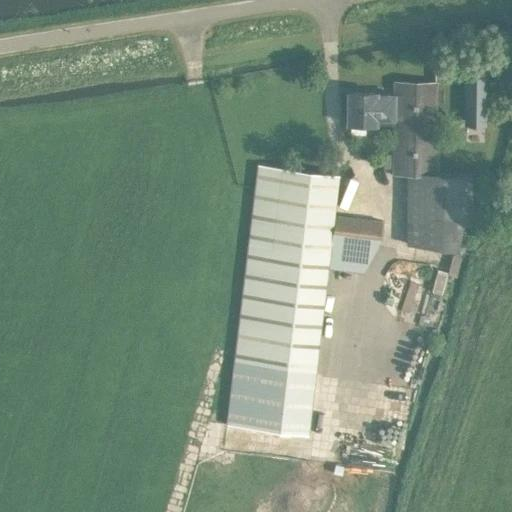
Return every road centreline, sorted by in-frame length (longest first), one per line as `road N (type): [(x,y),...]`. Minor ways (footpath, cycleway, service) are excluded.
road 1 (track): [(175,511),(198,434),(323,447),(366,270),(388,257),(392,229),(391,210),(347,160),(331,73)]
road 2 (unclassified): [(298,0),(0,46)]
